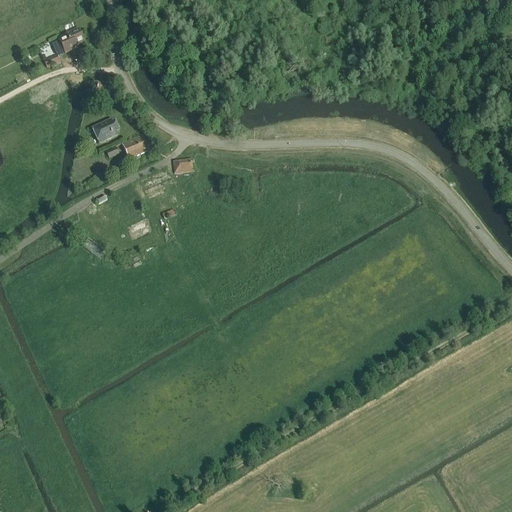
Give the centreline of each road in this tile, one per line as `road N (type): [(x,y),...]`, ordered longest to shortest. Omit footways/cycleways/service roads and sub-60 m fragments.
road 1 (unclassified): [(511,269),(445,190),(395,154),(342,142),(211,142),(160,124),(118,70),(114,0)]
road 2 (track): [(511,304),(158,511)]
road 3 (track): [(186,138),(162,165),(79,205),(0,260)]
road 4 (track): [(118,70),(63,71),(0,101)]
